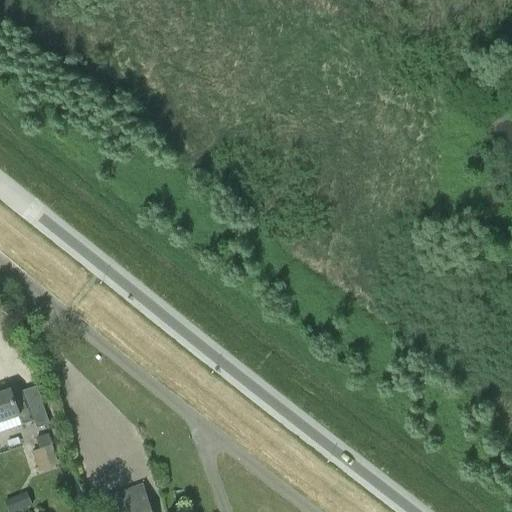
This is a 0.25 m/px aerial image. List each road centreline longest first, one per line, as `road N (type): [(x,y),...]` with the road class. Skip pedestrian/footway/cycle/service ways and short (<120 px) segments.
road 1 (tertiary): [(414,511),(0,186)]
road 2 (unclassified): [(314,511),(0,262)]
